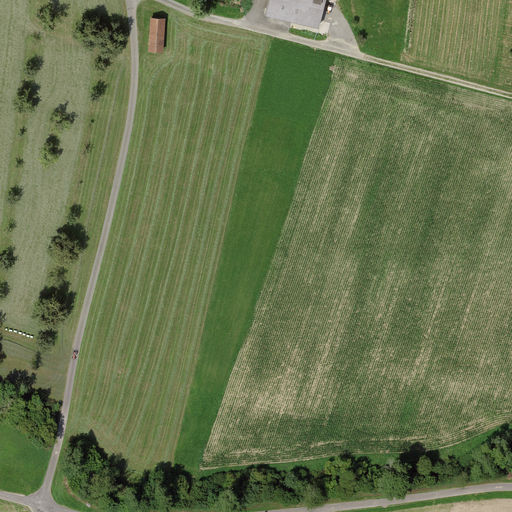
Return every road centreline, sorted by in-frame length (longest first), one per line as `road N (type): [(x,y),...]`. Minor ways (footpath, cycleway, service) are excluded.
road 1 (track): [(41,511),(130,129),(130,0)]
road 2 (track): [(162,0),(511,96)]
road 3 (track): [(294,511),(511,487)]
